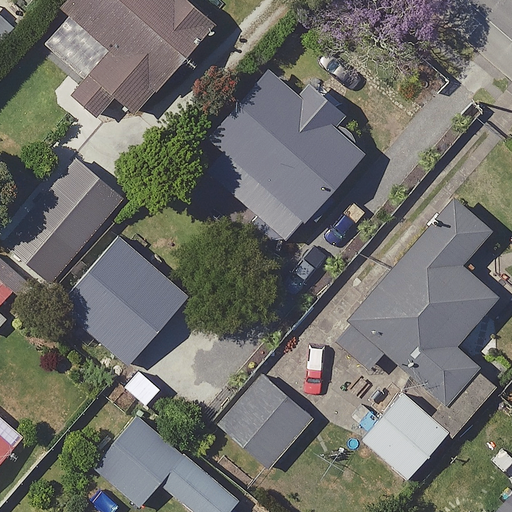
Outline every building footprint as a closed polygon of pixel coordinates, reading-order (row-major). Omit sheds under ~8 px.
[(193,0),(74,0),(66,9),(113,50),(74,95),(102,121),(120,100),(137,114),(218,22),(193,0)] [(301,100),(272,74),(214,141),(228,153),(210,173),(294,245),(372,156),(340,128),(349,118),(313,86),(301,100)] [(126,198),(79,158),(7,243),(54,283),(126,198)] [(498,233),(456,196),(345,322),(448,411),(484,369),(460,348),(503,299),(467,268),(498,233)] [(193,297),(122,237),(63,306),(133,367),(193,297)] [(163,389),(143,370),(130,385),(150,403),(163,389)] [(317,420),(266,375),(223,424),(274,469),(317,420)] [(454,434),(406,393),(366,439),(414,480),(454,434)] [(234,511),(244,501),(141,416),(96,470),(146,511),(165,488),(194,511),(234,511)] [(0,435),(0,467),(16,449),(0,435)] [(511,511),(511,495),(497,511),(511,511)]
